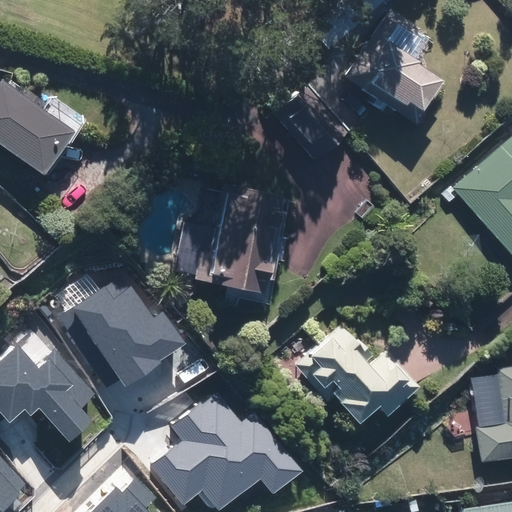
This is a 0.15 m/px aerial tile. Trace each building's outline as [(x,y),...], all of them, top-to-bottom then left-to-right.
[(382,1),(381,0),(342,0),(304,32),(321,52),(382,1)] [(365,47),(343,82),(387,109),(384,114),(404,126),(429,86),(404,71),(401,76),(396,73),(398,68),(365,47)] [(338,132),(302,87),(269,114),(305,158),(338,132)] [(0,100),(0,160),(21,177),(50,139),(0,100)] [(511,132),(447,190),(510,262),(511,260),(511,132)] [(276,201),(212,188),(193,286),(257,298),(276,201)] [(330,335),(288,368),(306,391),(311,388),(324,404),(321,406),(338,427),(363,408),(371,418),(407,390),(378,352),(357,369),(330,335)] [(466,430),(471,463),(511,457),(511,369),(489,373),(490,377),(463,381),(471,429),(466,430)] [(511,511),(511,503),(450,511),(511,511)]
